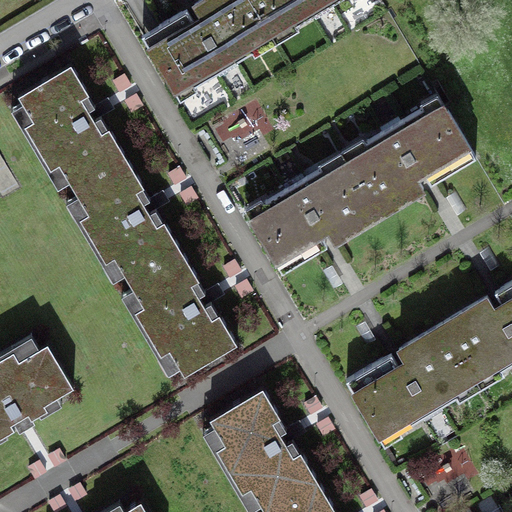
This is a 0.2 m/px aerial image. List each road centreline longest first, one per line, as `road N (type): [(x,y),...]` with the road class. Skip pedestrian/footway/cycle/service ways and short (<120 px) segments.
road 1 (residential): [(97,0),(299,334)]
road 2 (residential): [(299,334),(403,511)]
